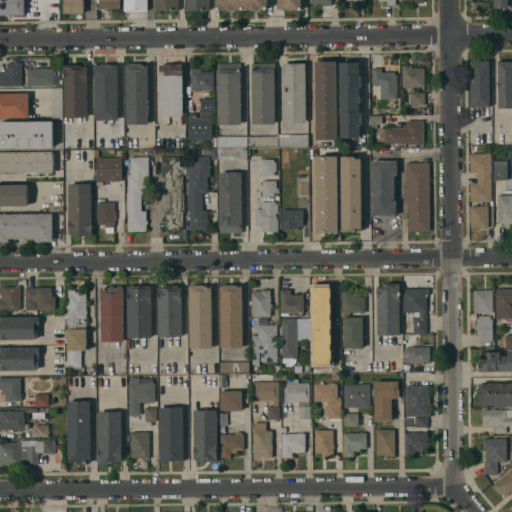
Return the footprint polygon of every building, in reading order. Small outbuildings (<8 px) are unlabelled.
[(25,0),(25,14),(0,14),(0,0),(25,0)] [(64,0),(84,0),(84,13),(64,13),(64,0)] [(100,0),(120,0),(120,8),(100,8),(100,0)] [(124,0),(148,0),(148,10),(125,10),(124,0)] [(155,0),(178,0),(179,10),(156,11),(155,0)] [(186,0),(209,0),(210,10),(187,10),(186,0)] [(268,0),(268,9),(217,9),(217,0),(268,0)] [(302,0),(302,9),(278,9),(277,0),(302,0)] [(494,0),(508,0),(508,6),(501,6),(501,8),(494,8),(494,6),(494,0)] [(306,122),(284,122),(283,63),(287,63),(287,60),(292,60),(292,63),(306,63),(306,122)] [(490,106),(471,106),(471,100),(470,100),(470,94),(470,60),(490,60),(490,106)] [(316,61),(336,61),(337,139),(317,140),(316,61)] [(511,108),(499,108),(499,89),(497,89),(497,81),(498,81),(498,62),(511,61),(511,108)] [(0,86),(0,71),(5,71),(5,68),(7,68),(7,63),(23,62),(23,67),(22,67),(22,85),(0,86)] [(275,123),(252,123),(252,69),(251,69),(251,63),(275,62),(275,123)] [(340,62),(359,62),(359,75),(361,75),(361,88),(359,88),(359,97),(361,97),(361,103),(360,103),(360,112),(361,112),(362,125),(360,125),(360,137),(341,137),(340,62)] [(149,123),(127,124),(126,65),(130,65),(130,64),(141,63),(141,64),(148,64),(149,123)] [(240,63),(241,124),(218,124),(218,71),(217,71),(217,63),(240,63)] [(64,65),(81,64),(81,66),(87,66),(88,82),(87,82),(88,117),(65,117),(64,65)] [(118,120),(95,120),(94,65),(101,65),(101,64),(111,64),(118,64),(118,120)] [(183,116),(160,116),(160,75),(165,75),(165,71),(160,71),(160,64),(183,64),(183,116)] [(425,86),(409,87),(409,88),(406,88),(406,87),(402,87),(402,65),(412,65),(412,68),(424,67),(425,86)] [(59,69),(59,84),(53,84),(54,85),(27,86),(27,69),(33,68),(48,68),(48,69),(54,68),(54,70),(59,69)] [(213,90),(197,90),(197,92),(195,92),(195,90),(191,90),(191,71),(191,68),(200,68),(200,70),(213,71),(213,90)] [(380,84),(372,84),(372,68),(382,68),(382,72),(395,72),(395,74),(397,74),(397,99),(380,99),(380,84)] [(63,119),(51,119),(51,89),(62,89),(63,119)] [(0,92),(28,92),(29,117),(0,117),(0,92)] [(425,104),(411,104),(411,92),(425,92),(425,104)] [(216,113),(201,113),(201,98),(215,98),(216,113)] [(188,140),(188,113),(196,113),(196,119),(212,119),(212,139),(188,140)] [(371,116),(382,116),(382,123),(377,123),(377,128),(371,128),(371,116)] [(385,143),(385,139),(383,139),(383,131),(384,131),(384,127),(391,127),(391,126),(394,126),(394,127),(406,127),(406,120),(423,120),(423,126),(424,126),(424,130),(423,130),(423,143),(385,143)] [(0,147),(0,136),(1,136),(1,131),(7,131),(7,124),(28,123),(28,131),(21,131),(21,147),(0,147)] [(248,147),(248,136),(277,135),(277,134),(279,134),(279,147),(248,147)] [(279,134),(308,134),(308,146),(279,147),(279,134)] [(218,136),(248,136),(248,147),(245,147),(245,148),(218,148),(218,136)] [(245,148),(245,149),(247,149),(247,159),(218,159),(218,148),(245,148)] [(289,168),(281,168),(280,150),(288,150),(289,168)] [(0,172),(0,151),(54,151),(54,172),(0,172)] [(491,201),(470,201),(470,182),(477,182),(477,172),(470,172),(470,153),(491,153),(491,201)] [(341,156),(356,155),(356,158),(361,158),(362,231),(342,232),(341,156)] [(162,156),(180,156),(180,174),(183,174),(183,186),(184,186),(184,189),(183,189),(182,191),(184,191),(184,212),(183,212),(183,222),(184,222),(184,225),(183,225),(183,230),(165,230),(165,223),(164,223),(164,220),(165,220),(165,211),(170,211),(170,193),(163,193),(163,176),(162,176),(162,156)] [(210,156),(210,176),(209,176),(207,176),(207,183),(208,183),(208,186),(207,186),(207,193),(203,193),(203,210),(207,210),(207,219),(209,219),(209,223),(208,223),(208,230),(190,230),(190,225),(189,225),(189,223),(190,223),(189,212),(188,212),(188,192),(189,192),(189,188),(188,188),(188,186),(189,186),(189,175),(187,175),(187,166),(191,166),(191,156),(210,156)] [(338,232),(317,232),(316,156),(338,156),(338,232)] [(122,180),(96,181),(96,158),(122,157),(122,180)] [(148,157),(149,176),(148,176),(148,178),(146,178),(146,184),(147,183),(147,194),(141,194),(141,211),(146,211),(146,220),(147,220),(148,223),(146,223),(146,230),(128,231),(128,226),(127,226),(127,223),(128,223),(128,213),(127,213),(127,193),(128,193),(128,189),(127,189),(127,187),(128,187),(128,174),(131,174),(130,157),(148,157)] [(274,162),(276,161),(276,171),(274,171),(274,175),(262,175),(262,169),(261,169),(261,166),(262,166),(262,159),(274,159),(274,162)] [(372,160),(397,160),(397,174),(396,174),(396,176),(394,177),(394,201),(395,201),(396,215),(372,215),(372,160)] [(430,231),(408,231),(408,226),(407,226),(407,221),(408,221),(408,214),(407,214),(407,209),(408,209),(408,201),(406,201),(406,196),(408,196),(408,189),(406,189),(406,185),(408,185),(408,184),(405,184),(405,162),(429,162),(430,231)] [(507,166),(507,179),(494,180),(494,166),(507,166)] [(219,172),(241,172),(242,232),(220,233),(219,172)] [(297,175),(309,175),(309,195),(297,195),(297,182),(297,175)] [(276,180),(276,188),(279,188),(279,196),(263,196),(262,190),(261,190),(261,187),(263,187),(262,180),(276,180)] [(92,235),(72,235),(72,234),(69,234),(69,184),(91,183),(92,235)] [(0,184),(28,184),(28,205),(0,205),(0,184)] [(511,225),(496,225),(496,209),(498,209),(498,195),(511,195),(511,225)] [(255,208),(261,208),(261,201),(276,201),(276,204),(277,204),(278,213),(276,213),(276,216),(277,216),(277,219),(278,219),(278,231),(263,232),(263,229),(261,229),(261,225),(255,225),(255,208)] [(115,202),(115,211),(116,211),(116,215),(115,216),(115,224),(114,224),(114,227),(105,227),(105,224),(97,224),(97,202),(115,202)] [(488,206),(488,227),(482,227),(482,228),(479,228),(479,227),(470,227),(470,206),(488,206)] [(303,226),(298,226),(298,228),(280,229),(280,225),(281,225),(281,209),(303,209),(303,226)] [(0,213),(52,213),(53,241),(35,241),(35,238),(8,238),(9,241),(0,241),(0,213)] [(25,300),(20,300),(20,310),(0,310),(0,299),(1,299),(1,287),(4,287),(15,286),(15,281),(21,281),(21,288),(25,288),(25,287),(51,287),(52,295),(54,295),(54,296),(55,296),(55,309),(37,309),(37,314),(34,314),(34,309),(25,310),(25,300)] [(400,283),(400,335),(377,335),(377,286),(383,286),(383,283),(400,283)] [(242,285),(243,347),(221,348),(220,285),(225,285),(225,284),(235,284),(235,285),(242,285)] [(128,338),(127,286),(151,285),(152,338),(128,338)] [(182,287),(182,336),(158,336),(158,287),(159,287),(159,285),(178,285),(178,287),(182,287)] [(212,286),(212,347),(190,348),(189,286),(194,286),(194,285),(204,285),(204,286),(212,286)] [(100,287),(124,287),(124,299),(123,299),(123,341),(102,341),(101,300),(100,300),(100,287)] [(365,296),(365,312),(363,312),(363,313),(360,313),(360,312),(349,312),(349,317),(363,317),(363,348),(343,348),(343,312),(342,312),(342,288),(352,288),(352,293),(358,293),(358,296),(365,296)] [(404,315),(408,315),(408,317),(419,317),(419,312),(404,312),(404,288),(429,288),(429,294),(426,294),(426,312),(427,312),(427,334),(413,334),(413,327),(408,327),(408,326),(404,326),(401,326),(402,315),(404,315)] [(511,318),(496,318),(496,290),(497,290),(497,288),(511,288),(511,318)] [(271,316),(252,316),(252,291),(262,290),(262,289),(270,289),(270,298),(271,298),(271,301),(270,301),(270,303),(272,303),(272,306),(271,306),(271,316)] [(303,294),(304,312),(302,312),(302,314),(298,314),(298,313),(289,313),(289,316),(281,316),(281,289),(291,289),(291,294),(303,294)] [(473,290),(492,289),(493,312),(487,312),(487,316),(490,316),(490,318),(492,318),(492,341),(479,341),(479,334),(477,335),(477,329),(474,329),(474,325),(476,325),(476,319),(478,319),(478,312),(473,312),(473,290)] [(66,318),(64,318),(64,314),(64,305),(66,305),(68,305),(68,296),(69,296),(69,290),(75,290),(75,291),(86,291),(86,296),(87,296),(87,318),(79,318),(79,324),(85,324),(86,328),(87,328),(87,350),(81,350),(81,367),(67,367),(67,349),(67,329),(68,329),(68,318),(66,318)] [(0,316),(40,316),(40,325),(38,325),(38,338),(34,338),(34,339),(0,339),(0,316)] [(282,322),(282,318),(297,317),(297,318),(310,318),(311,340),(304,340),(298,340),(298,346),(297,346),(298,358),(296,358),(296,362),(294,363),(294,364),(293,364),(293,365),(286,366),(286,367),(293,367),(293,373),(286,373),(286,372),(281,372),(281,361),(282,361),(282,358),(282,347),(281,347),(279,347),(279,322),(281,322),(282,322)] [(277,324),(277,362),(261,362),(261,352),(259,352),(260,364),(252,364),(252,335),(258,335),(258,324),(277,324)] [(404,338),(402,338),(402,328),(404,328),(412,328),(412,333),(408,333),(408,337),(404,338)] [(405,347),(430,346),(430,363),(405,363),(405,347)] [(0,347),(40,347),(40,355),(38,355),(38,369),(34,369),(34,370),(0,370),(0,347)] [(511,371),(499,371),(499,367),(496,367),(496,371),(478,371),(478,362),(481,362),(481,352),(500,351),(500,355),(508,355),(508,351),(511,351),(511,371)] [(220,373),(220,361),(249,361),(249,373),(220,373)] [(0,377),(21,377),(21,395),(22,395),(22,398),(21,398),(21,401),(5,401),(5,393),(2,393),(2,388),(0,388),(0,377)] [(140,414),(140,415),(129,415),(128,383),(139,383),(139,378),(153,378),(153,382),(155,382),(155,401),(148,401),(148,403),(145,403),(145,402),(140,402),(140,411),(141,411),(141,414),(140,414)] [(284,401),(284,383),(291,383),(291,378),(298,378),(298,382),(309,382),(310,401),(309,401),(309,406),(310,406),(310,418),(298,418),(298,401),(284,401)] [(279,400),(254,400),(253,381),(279,381),(279,400)] [(375,421),(374,381),(398,381),(399,398),(392,398),(392,421),(375,421)] [(337,383),(338,397),(341,397),(341,418),(328,418),(328,414),(324,414),(324,406),(327,406),(327,400),(324,400),(324,401),(321,401),(314,401),(313,384),(317,384),(317,383),(320,383),(320,384),(337,383)] [(511,404),(479,405),(479,383),(511,383),(511,404)] [(370,384),(370,407),(344,407),(344,384),(370,384)] [(428,416),(428,426),(415,427),(415,424),(407,424),(407,416),(406,416),(406,385),(430,385),(430,416),(428,416)] [(242,410),(221,410),(221,390),(242,390),(242,410)] [(48,393),(49,406),(35,406),(35,393),(48,393)] [(91,401),(91,463),(77,463),(77,462),(73,463),(69,463),(69,455),(68,455),(68,401),(91,401)] [(279,406),(279,419),(267,419),(267,406),(279,406)] [(157,407),(157,420),(145,420),(145,407),(157,407)] [(183,407),(183,461),(169,461),(169,462),(160,462),(159,407),(183,407)] [(511,426),(506,426),(506,433),(493,433),(493,426),(486,426),(486,421),(483,421),(483,409),(491,409),(491,408),(494,408),(494,409),(511,409),(511,426)] [(1,410),(24,410),(24,429),(20,429),(16,429),(8,429),(5,429),(0,429),(0,411),(1,411),(1,410)] [(217,410),(218,461),(200,461),(198,461),(198,459),(194,459),(194,410),(217,410)] [(98,465),(98,411),(122,411),(122,461),(118,461),(118,463),(108,463),(108,465),(98,465)] [(358,413),(358,426),(344,426),(344,413),(358,413)] [(254,456),(253,423),(266,422),(266,430),(272,430),(272,435),(273,435),(273,438),(272,438),(272,446),(273,446),(273,448),(272,448),(272,457),(264,457),(264,456),(254,456)] [(48,424),(49,436),(35,436),(35,425),(48,424)] [(377,429),(394,429),(395,456),(386,456),(386,455),(377,455),(377,453),(376,453),(376,431),(377,431),(377,429)] [(315,430),(333,430),(333,445),(334,445),(334,448),(333,448),(334,456),(321,457),(321,453),(315,453),(315,430)] [(149,431),(149,458),(141,458),(141,457),(131,457),(130,431),(149,431)] [(221,457),(221,434),(235,434),(235,432),(241,432),(241,434),(243,434),(244,452),(231,452),(231,457),(221,457)] [(293,457),(282,457),(282,433),(300,433),(300,432),(303,432),(303,433),(305,433),(305,449),(304,449),(305,452),(293,452),(293,457)] [(344,456),(343,433),(361,432),(364,432),(366,432),(366,448),(359,448),(359,451),(354,451),(354,456),(344,456)] [(405,456),(405,432),(428,432),(428,450),(415,450),(415,456),(405,456)] [(483,438),(506,438),(506,461),(497,461),(498,473),(484,474),(484,460),(488,460),(488,454),(486,455),(486,450),(483,450),(483,438)] [(0,442),(19,442),(19,440),(55,440),(55,444),(61,444),(61,448),(55,448),(55,453),(38,453),(38,464),(21,464),(21,465),(0,465),(0,442)] [(492,485),(511,469),(511,470),(511,469),(511,492),(511,491),(505,496),(502,493),(500,494),(492,485)]
